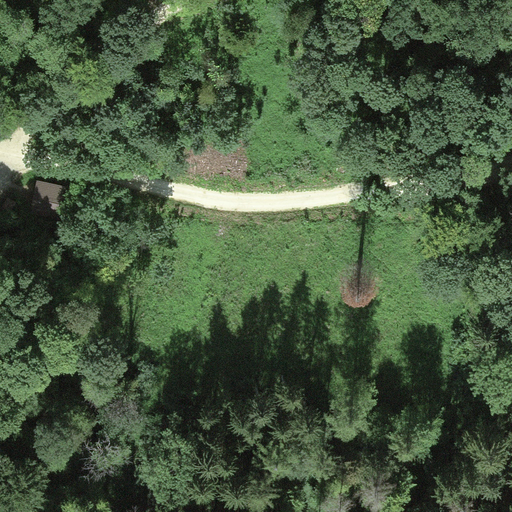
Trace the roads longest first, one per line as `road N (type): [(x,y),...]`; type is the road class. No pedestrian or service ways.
road 1 (track): [(511,171),(370,203),(278,208),(0,154)]
road 2 (track): [(154,0),(43,103),(0,162)]
